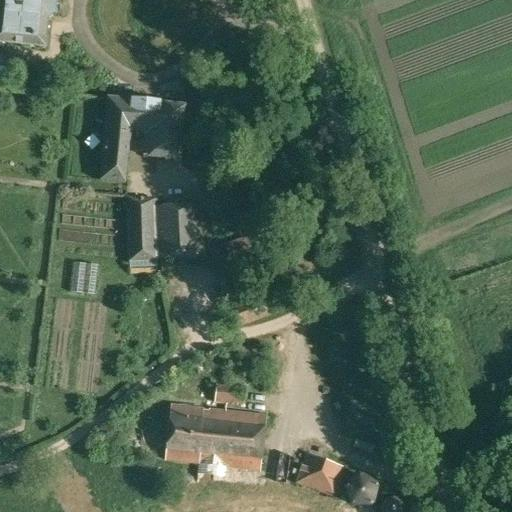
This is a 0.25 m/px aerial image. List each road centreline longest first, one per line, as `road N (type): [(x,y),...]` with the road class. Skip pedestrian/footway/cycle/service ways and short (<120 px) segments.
road 1 (unclassified): [(452,511),(299,0)]
road 2 (track): [(0,472),(57,448),(184,353),(289,322),(384,277)]
